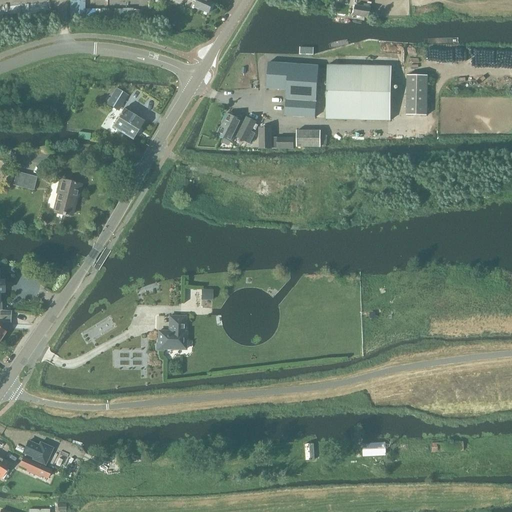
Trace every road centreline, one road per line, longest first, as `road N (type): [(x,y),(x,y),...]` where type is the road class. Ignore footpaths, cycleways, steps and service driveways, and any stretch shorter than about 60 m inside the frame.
road 1 (unclassified): [(0,389),(94,408),(313,388),(511,354)]
road 2 (tertiary): [(0,389),(97,248),(196,81)]
road 3 (unclassified): [(0,68),(80,47),(153,59),(196,81)]
